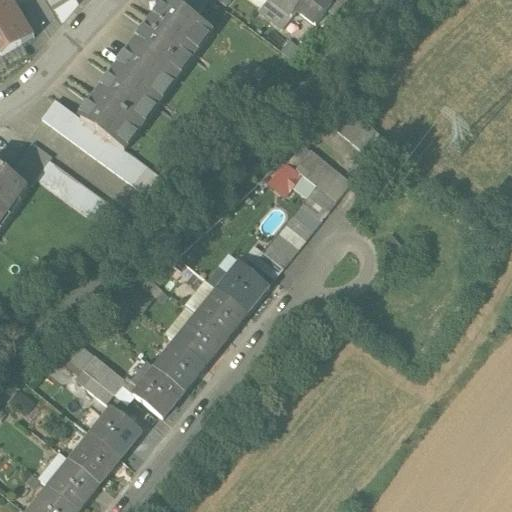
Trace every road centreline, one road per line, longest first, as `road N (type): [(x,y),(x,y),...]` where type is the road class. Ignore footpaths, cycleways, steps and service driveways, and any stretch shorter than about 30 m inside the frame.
road 1 (residential): [(124,511),(334,243)]
road 2 (residential): [(0,112),(26,97),(111,0)]
